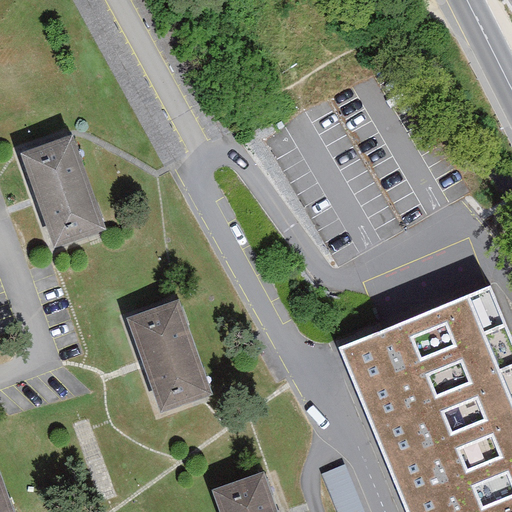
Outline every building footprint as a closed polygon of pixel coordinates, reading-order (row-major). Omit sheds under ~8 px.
[(110,0),(89,0),(173,158),(189,149),(110,0)] [(149,0),(213,121),(232,111),(173,0),(149,0)] [(115,228),(84,134),(36,150),(67,244),(115,228)] [(511,511),(511,341),(490,289),(341,350),(403,506),(405,511),(511,511)] [(213,390),(182,296),(134,312),(165,406),(213,390)] [(369,511),(351,461),(327,469),(341,511),(369,511)] [(0,511),(15,511),(0,466),(0,511)] [(282,511),(267,467),(219,483),(229,511),(282,511)]
